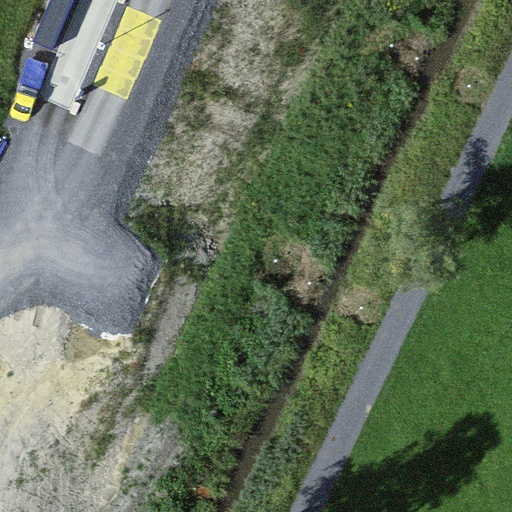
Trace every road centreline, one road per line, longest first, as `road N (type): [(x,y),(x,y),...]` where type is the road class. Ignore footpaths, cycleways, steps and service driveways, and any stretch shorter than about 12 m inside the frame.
road 1 (track): [(511,75),(302,511)]
road 2 (track): [(0,261),(87,144),(147,0)]
road 3 (track): [(99,0),(0,225)]
